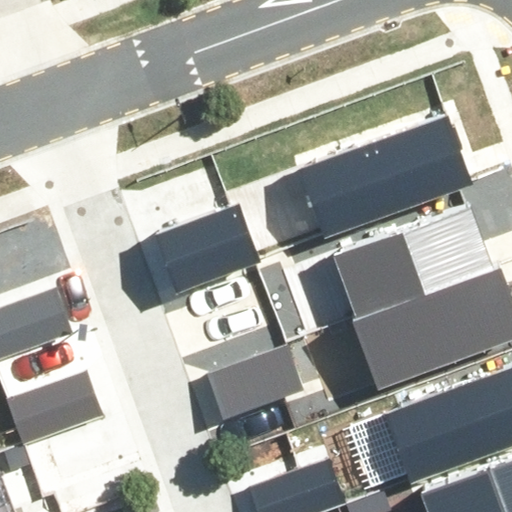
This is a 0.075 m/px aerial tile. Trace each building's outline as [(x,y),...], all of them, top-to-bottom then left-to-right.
[(448,101),(304,154),(329,221),(473,168),(448,101)] [(242,193),(163,219),(177,262),(257,235),(242,193)] [(337,247),(359,303),(490,252),(468,196),(337,247)] [(346,307),(374,380),(511,327),(511,275),(501,248),(490,252),(359,303),(346,307)] [(59,278),(0,298),(0,345),(73,321),(59,278)] [(289,342),(209,369),(223,411),(303,385),(289,342)] [(511,351),(383,400),(408,466),(511,427),(511,351)] [(87,360),(7,386),(21,429),(101,402),(87,360)] [(330,447),(250,473),(262,511),(274,511),(344,489),(330,447)] [(511,511),(511,450),(422,483),(432,511),(511,511)]
